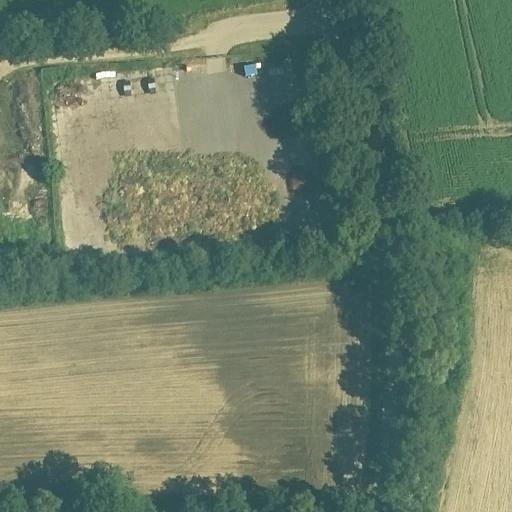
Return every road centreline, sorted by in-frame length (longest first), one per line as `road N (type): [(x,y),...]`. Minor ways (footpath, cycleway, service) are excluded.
road 1 (unclassified): [(335,12),(381,213),(389,378),(376,511)]
road 2 (unclassified): [(335,12),(205,40),(0,65)]
